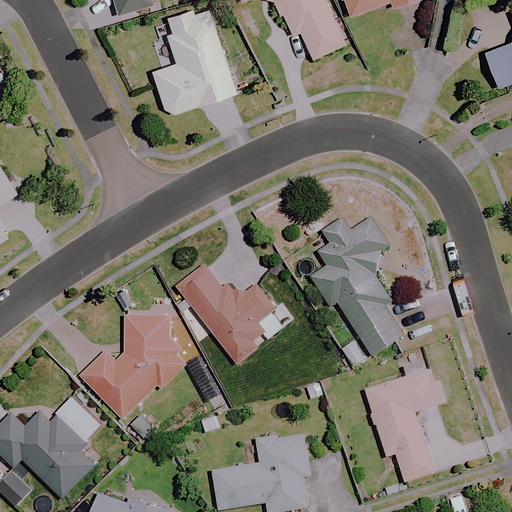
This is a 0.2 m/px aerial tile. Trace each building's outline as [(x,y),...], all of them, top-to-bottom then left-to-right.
[(114,0),(120,16),(156,6),(154,0),(114,0)] [(236,0),(240,7),(257,0),(270,0),(272,4),(277,2),(292,39),(303,34),(315,62),(352,47),(333,0),(236,0)] [(344,0),(351,16),(388,1),(392,11),(421,0),(344,0)] [(239,92),(209,5),(164,20),(179,63),(155,71),(170,116),(239,92)] [(511,43),(487,53),(500,87),(511,82),(511,43)] [(0,205),(19,193),(0,162),(0,243),(11,237),(0,220),(0,205)] [(371,221),(354,229),(346,221),(327,232),(334,244),(322,252),(330,266),(314,276),(333,308),(341,303),(375,357),(406,337),(386,305),(393,301),(380,280),(387,248),(371,221)] [(264,334),(271,342),(290,327),(257,286),(248,293),(236,279),(228,285),(207,260),(175,287),(241,368),(264,349),(257,340),(264,334)] [(129,332),(109,350),(83,375),(125,420),(162,386),(165,389),(193,362),(171,339),(172,317),(130,316),(129,332)] [(368,390),(388,462),(402,458),(408,482),(438,474),(425,426),(436,423),(432,411),(448,407),(437,371),(368,390)] [(71,427),(60,416),(53,423),(42,413),(28,427),(14,413),(0,427),(0,451),(17,468),(26,460),(66,499),(98,465),(83,451),(89,444),(71,427)] [(162,426),(150,413),(134,427),(146,440),(162,426)] [(313,476),(306,434),(260,441),(264,464),(216,472),(223,510),(270,503),(271,511),(285,511),(310,508),(305,477),(313,476)] [(176,511),(106,487),(97,511),(176,511)]
